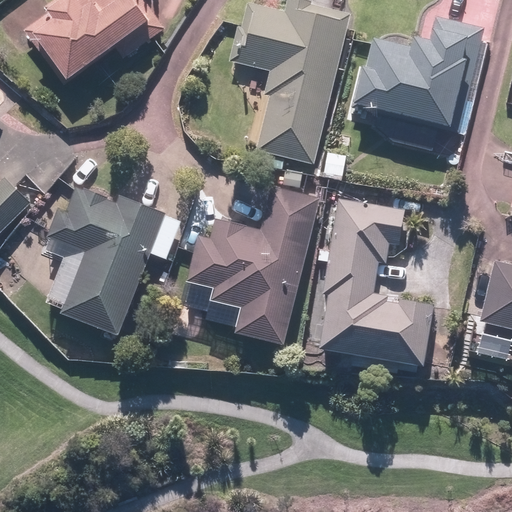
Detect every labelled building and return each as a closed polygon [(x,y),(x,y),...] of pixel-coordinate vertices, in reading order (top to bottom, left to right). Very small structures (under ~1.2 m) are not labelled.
[(67,84),(151,20),(135,0),(55,0),(49,5),(54,12),(27,32),(67,84)] [(268,90),(275,91),(261,149),(315,162),(349,21),(295,8),(293,18),(259,9),(245,63),(273,70),(268,90)] [(480,27),(438,16),(433,40),(418,36),(415,50),(374,40),(359,102),(456,126),(480,27)] [(0,234),(34,205),(9,176),(1,183),(0,182),(0,109),(0,234)] [(329,149),(324,173),(344,177),(349,153),(329,149)] [(166,212),(121,195),(118,204),(108,200),(110,197),(77,184),(67,212),(62,211),(47,250),(69,259),(53,303),(67,309),(66,313),(120,334),(151,252),(170,258),(182,225),(163,218),(166,212)] [(271,186),(262,229),(217,219),(214,236),(201,233),(190,279),(217,285),(214,298),(245,304),(239,332),(287,343),(319,197),(271,186)] [(339,198),(326,294),(331,295),(323,350),(427,365),(436,302),(374,293),(379,262),(389,263),(392,242),(403,244),(408,208),(339,198)] [(511,264),(495,261),(481,320),(511,327),(511,264)]
